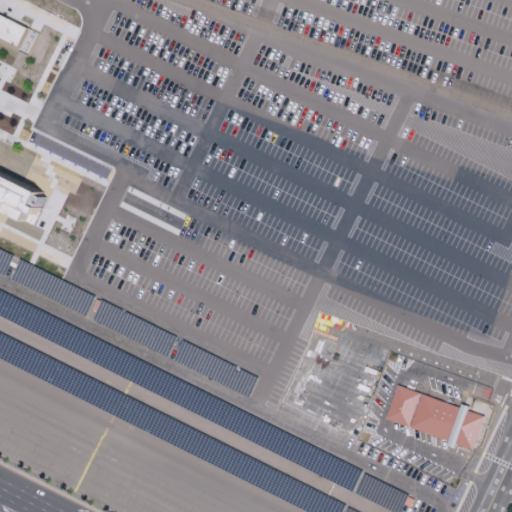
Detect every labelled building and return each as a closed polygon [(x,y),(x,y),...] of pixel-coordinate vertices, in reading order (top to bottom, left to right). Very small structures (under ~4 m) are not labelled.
[(0,9),(35,29),(22,56),(0,44),(0,165),(39,190),(24,222),(0,209),(0,9)] [(0,248),(14,255),(5,275),(0,272),(0,248)] [(21,260),(12,277),(85,315),(94,297),(21,260)] [(0,289),(0,315),(394,511),(402,511),(411,495),(0,289)] [(103,301),(94,318),(168,356),(177,339),(103,301)] [(360,511),(0,332),(0,357),(310,511),(360,511)] [(183,342),(175,359),(248,397),(257,380),(183,342)] [(385,419),(450,440),(449,443),(472,450),(484,413),(395,385),(385,419)]
